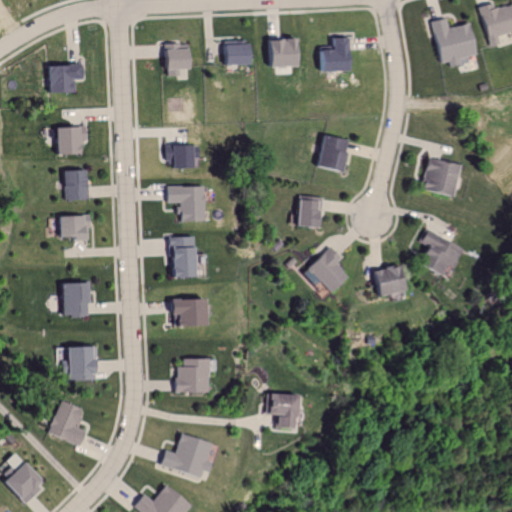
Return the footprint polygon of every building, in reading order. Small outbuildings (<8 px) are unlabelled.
[(511,30),(511,20),(508,5),(489,10),(487,3),(473,7),(483,47),(494,44),(492,36),(511,30)] [(466,23),(443,28),(441,19),(424,22),(433,64),(443,62),(444,68),(455,66),(453,59),(473,54),(466,23)] [(346,72),(345,37),(325,38),(325,48),(312,48),(312,72),(346,72)] [(260,68),(294,67),(294,40),(260,41),(260,68)] [(217,65),(245,66),(246,42),(218,41),(217,65)] [(187,69),(186,46),(156,47),(158,74),(174,73),(174,69),(187,69)] [(41,67),(42,94),(63,93),(62,80),(74,80),(73,66),(41,67)] [(49,156),(71,155),(71,146),(79,146),(79,127),(49,128),(49,156)] [(339,141),(315,137),(310,169),(334,173),(339,141)] [(185,146),(165,146),(165,170),(185,169),(185,146)] [(453,166),(421,160),(415,191),(447,197),(453,166)] [(59,201),(85,200),(84,187),(78,187),(78,171),(59,171),(59,201)] [(173,222),(199,222),(199,187),(161,186),(161,204),(173,204),(173,222)] [(291,227),(314,229),(315,222),(316,222),(317,214),(311,213),(312,198),(293,197),(291,227)] [(85,241),(84,216),(51,217),(52,239),(65,238),(66,241),(85,241)] [(437,277),(442,265),(450,268),(459,249),(421,232),(416,242),(423,245),(413,267),(437,277)] [(193,278),(192,237),(162,238),(163,279),(193,278)] [(326,293),(343,277),(331,263),(335,259),(324,248),(302,269),(326,293)] [(370,296),(401,292),(398,267),(366,271),(370,296)] [(54,282),(55,314),(79,314),(79,302),(86,302),(86,282),(54,282)] [(197,297),(163,298),(164,325),(198,324),(197,297)] [(90,379),(89,345),(59,346),(60,380),(90,379)] [(203,392),(202,358),(178,358),(178,365),(169,366),(170,392),(203,392)] [(288,394),(261,393),(261,414),(269,414),(269,425),(287,426),(288,394)] [(40,433),(72,445),(78,430),(68,426),(75,408),(53,400),(40,433)] [(197,477),(202,459),(200,459),(205,442),(174,433),(169,452),(158,449),(153,465),(197,477)] [(0,474),(0,486),(17,503),(37,483),(6,453),(0,459),(0,461),(6,468),(0,474)] [(176,511),(182,503),(156,486),(148,500),(136,493),(126,509),(131,511),(176,511)]
